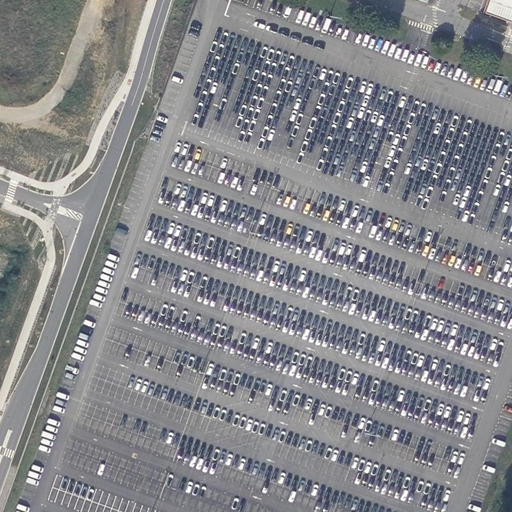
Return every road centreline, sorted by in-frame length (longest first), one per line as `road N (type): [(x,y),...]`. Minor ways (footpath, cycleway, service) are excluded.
road 1 (unclassified): [(31,381),(163,0)]
road 2 (unknown): [(133,242),(504,377)]
road 3 (unknown): [(121,278),(490,416)]
road 4 (unknown): [(106,318),(476,452)]
road 5 (unknown): [(93,356),(463,488)]
road 6 (unknown): [(147,203),(511,339)]
road 7 (unknown): [(511,290),(159,171)]
road 8 (unknown): [(80,391),(414,511)]
road 9 (unknown): [(67,429),(296,511)]
road 10 (unknown): [(322,177),(511,239)]
road 11 (unknown): [(333,146),(511,198)]
road 12 (unknown): [(348,103),(511,154)]
road 13 (unknown): [(362,63),(511,111)]
road 14 (unknown): [(53,468),(175,511)]
road 15 (unknown): [(242,24),(362,63)]
road 16 (unknown): [(204,133),(322,177)]
